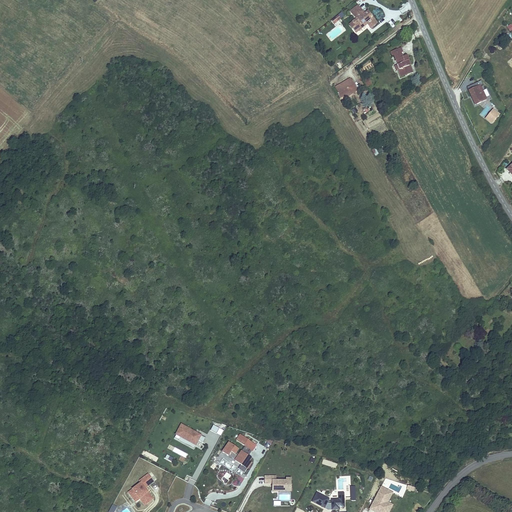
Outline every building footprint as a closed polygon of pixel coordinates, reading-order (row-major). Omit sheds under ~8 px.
[(377,12),(375,14),(367,6),(360,12),(366,19),(362,22),(364,26),(361,28),(365,33),(376,24),(378,27),(383,23),(379,18),(381,17),(377,12)] [(334,26),(341,20),(338,15),(330,21),(334,26)] [(391,51),(392,56),(394,55),(402,53),(403,52),(402,47),(391,51)] [(403,56),(396,59),(397,64),(399,69),(398,70),(401,77),(413,72),(411,68),(410,68),(409,66),(411,65),(408,54),(403,56)] [(362,79),(366,87),(372,84),(368,76),(362,79)] [(350,78),(335,87),(342,100),(358,91),(350,78)] [(481,81),(467,87),(475,105),(487,99),(481,86),(483,85),(481,81)] [(485,117),(490,108),(486,106),(481,115),(485,117)] [(493,108),(485,119),(492,125),(500,114),(493,108)] [(179,437),(178,440),(184,443),(186,440),(194,445),(197,440),(202,443),(204,438),(199,435),(199,437),(196,435),(197,434),(180,425),(176,433),(180,435),(179,437)] [(212,425),(209,431),(215,434),(218,428),(212,425)] [(236,440),(251,451),(255,446),(239,435),(236,440)] [(228,443),(222,452),(227,456),(230,452),(237,457),(234,461),(240,465),(237,469),(243,473),(250,463),(248,461),(250,458),(240,452),(238,455),(235,453),(237,449),(228,443)] [(322,463),(336,468),(337,463),(323,459),(322,463)] [(127,493),(132,499),(136,496),(138,499),(141,497),(146,503),(152,499),(145,490),(144,491),(143,489),(144,489),(153,481),(147,474),(138,481),(139,483),(127,493)] [(264,476),(264,484),(270,484),(271,484),(271,487),(271,492),(277,492),(277,489),(285,489),(285,486),(290,486),(290,479),(285,479),(285,481),(275,481),(275,477),(264,476)] [(380,487),(368,510),(372,511),(374,510),(377,511),(376,511),(387,511),(392,505),(382,500),(387,491),(380,487)] [(387,491),(382,500),(387,503),(392,493),(387,491)] [(311,502),(323,508),(324,507),(327,508),(331,508),(331,510),(338,510),(338,508),(343,508),(343,498),(338,498),(338,500),(330,500),(330,504),(328,504),(326,503),(328,499),(316,493),(311,502)]
